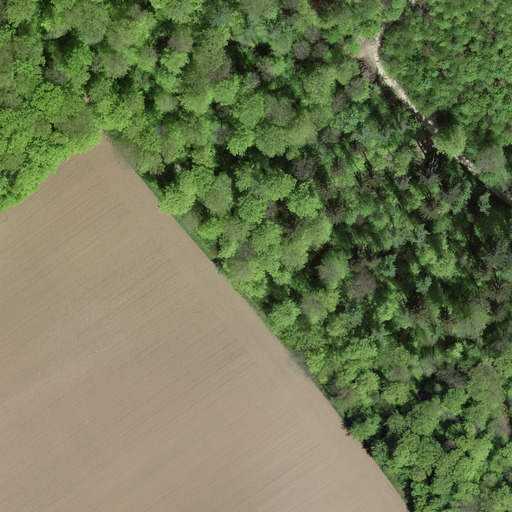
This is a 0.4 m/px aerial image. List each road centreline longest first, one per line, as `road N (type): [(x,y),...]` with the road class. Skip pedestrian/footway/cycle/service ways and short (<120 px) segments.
road 1 (track): [(416,511),(101,113)]
road 2 (track): [(411,0),(388,17),(373,45),(380,69),(511,204)]
